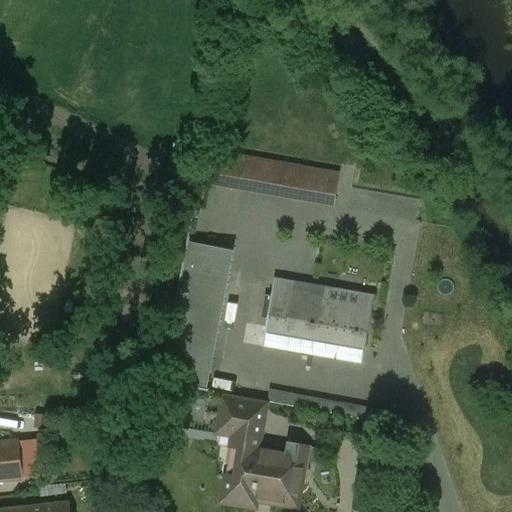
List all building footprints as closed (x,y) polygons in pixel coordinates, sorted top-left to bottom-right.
[(340,174),(216,152),(211,185),(334,206),(340,174)] [(230,249),(186,241),(160,382),(204,388),(230,249)] [(277,279),(274,278),(263,346),(362,364),(374,295),(307,283),(306,288),(277,282),(277,279)] [(375,409),(225,382),(224,393),(268,401),(373,420),(375,409)] [(268,401),(224,393),(218,423),(243,427),(263,430),(268,401)] [(172,407),(155,405),(150,436),(167,439),(172,407)] [(263,430),(243,427),(235,475),(225,473),(222,501),(255,507),(256,499),(297,506),(305,454),(261,447),(263,430)] [(19,441),(0,442),(0,479),(23,477),(19,441)] [(70,511),(69,502),(0,510),(0,511),(70,511)]
